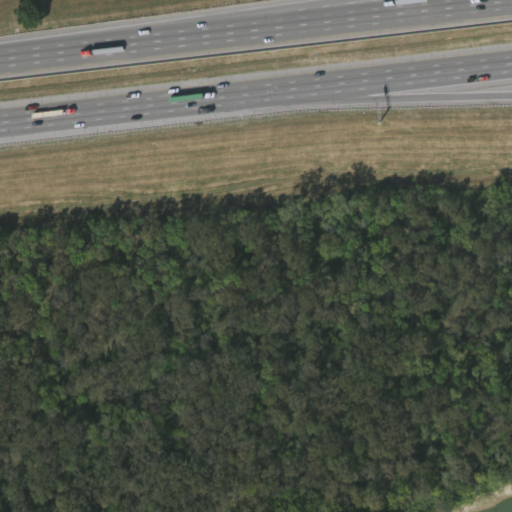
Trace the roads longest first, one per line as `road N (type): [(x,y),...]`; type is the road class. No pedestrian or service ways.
road 1 (motorway): [(511,0),(0,57)]
road 2 (motorway): [(339,0),(0,52)]
road 3 (motorway): [(178,101),(511,62)]
road 4 (motorway): [(178,101),(511,95)]
road 5 (motorway): [(0,121),(178,101)]
